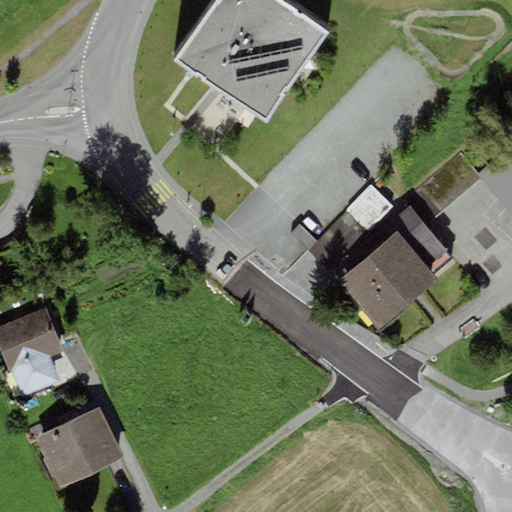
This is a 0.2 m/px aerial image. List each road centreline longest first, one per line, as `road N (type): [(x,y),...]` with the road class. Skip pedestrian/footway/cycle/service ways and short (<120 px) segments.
road 1 (tertiary): [(366,376),(197,242),(133,172),(106,109)]
road 2 (residential): [(178,511),(366,376)]
road 3 (tertiary): [(511,468),(366,376)]
